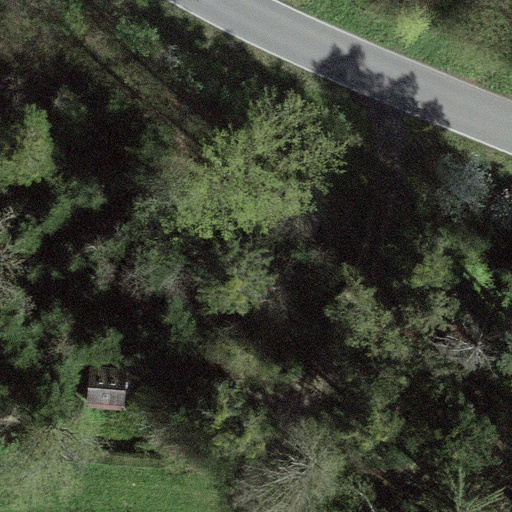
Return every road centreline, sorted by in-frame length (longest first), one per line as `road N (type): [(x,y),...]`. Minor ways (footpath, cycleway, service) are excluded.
road 1 (track): [(384,73),(377,240),(317,375),(305,424),(323,486),(346,511)]
road 2 (unclassified): [(221,0),(511,124)]
